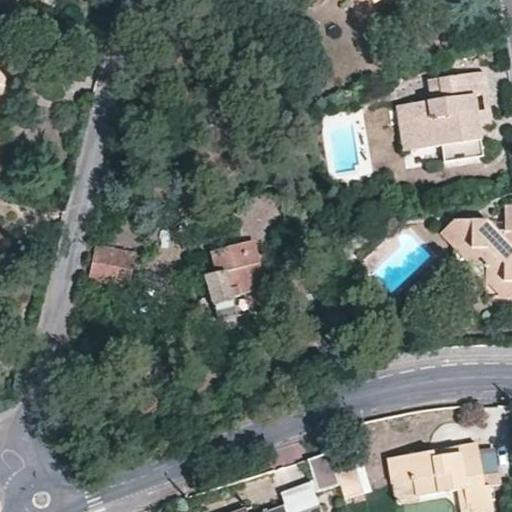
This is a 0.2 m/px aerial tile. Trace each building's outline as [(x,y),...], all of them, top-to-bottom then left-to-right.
[(0,86),(5,88),(15,50),(0,46),(0,86)] [(480,94),(487,93),(484,72),(476,73),(480,94)] [(476,73),(438,78),(442,100),(431,101),(408,104),(414,149),(441,145),(443,162),(482,156),(479,127),(473,96),(480,94),(476,73)] [(438,78),(428,80),(431,101),(442,100),(438,78)] [(479,127),(492,125),(487,93),(480,94),(473,96),(479,127)] [(403,150),(414,149),(408,104),(397,105),(403,150)] [(331,231),(341,228),(338,209),(326,213),(331,231)] [(470,266),(484,266),(484,282),(502,283),(502,299),(511,298),(511,230),(504,230),(496,230),(487,220),(454,220),(454,248),(470,248),(470,266)] [(331,231),(334,245),(360,239),(356,224),(341,228),(331,231)] [(251,242),(212,252),(217,273),(206,277),(214,306),(232,300),(231,296),(252,292),(268,286),(261,261),(256,262),(251,242)] [(87,282),(125,292),(134,253),(96,245),(87,282)] [(454,248),(470,266),(470,248),(454,248)] [(502,299),(502,283),(484,282),(502,299)] [(214,306),(218,321),(236,315),(232,300),(214,306)] [(481,477),(476,446),(459,449),(460,456),(435,460),(433,453),(388,460),(392,485),(415,482),(418,498),(463,491),(466,511),(492,511),(488,488),(499,487),(497,474),(481,477)] [(343,501),(363,495),(348,449),(329,454),(339,487),(343,501)] [(433,453),(435,460),(460,456),(459,449),(433,453)] [(317,494),(339,487),(329,454),(308,462),(313,480),(317,494)] [(283,505),(286,511),(297,511),(319,504),(315,495),(317,494),(313,480),(279,493),(283,505)]
